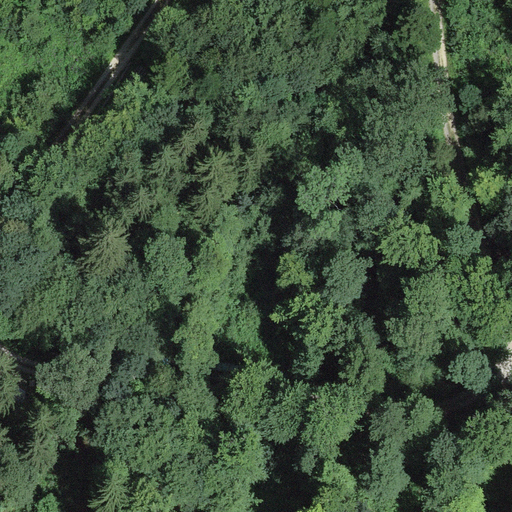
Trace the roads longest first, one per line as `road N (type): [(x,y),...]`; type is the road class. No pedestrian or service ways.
road 1 (track): [(511,370),(427,417),(191,377),(18,363),(0,351)]
road 2 (track): [(432,0),(442,94),(469,205),(511,327)]
road 3 (track): [(0,213),(157,0)]
